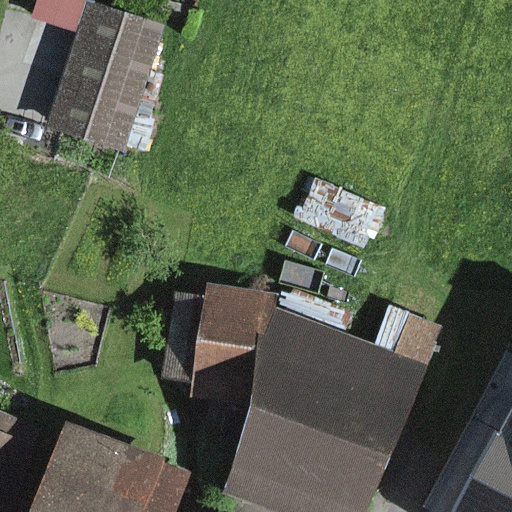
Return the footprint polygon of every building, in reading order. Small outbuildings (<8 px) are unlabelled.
[(72,33),(44,126),(121,149),(160,24),(82,1),(82,0),(35,0),(29,20),(72,33)] [(172,293),(160,374),(188,378),(187,398),(242,407),(270,309),(276,291),(201,283),(199,296),(172,293)] [(361,511),(440,327),(409,312),(390,351),(270,309),(242,407),(219,494),(272,511),(361,511)] [(511,511),(511,375),(491,419),(479,414),(424,511),(511,511)] [(134,511),(158,459),(61,424),(28,511),(134,511)] [(0,511),(7,511),(31,444),(0,432),(0,511)]
